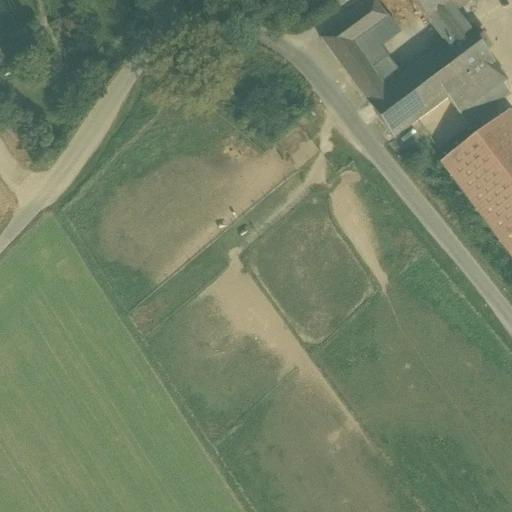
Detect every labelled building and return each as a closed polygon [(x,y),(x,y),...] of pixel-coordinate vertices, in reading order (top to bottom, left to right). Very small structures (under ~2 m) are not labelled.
[(374,0),(319,39),(340,68),(361,53),(353,42),(387,18),(374,0)] [(332,0),(339,9),(344,6),(351,0),(332,0)] [(468,25),(364,101),(391,138),(448,97),(495,63),(468,25)] [(0,77),(15,70),(0,41),(0,77)] [(495,63),(448,97),(469,126),(511,94),(502,81),(506,78),(495,63)] [(511,117),(508,113),(439,164),(511,261),(511,117)]
